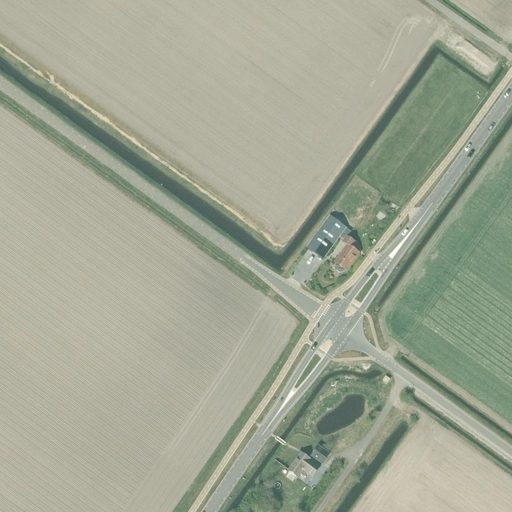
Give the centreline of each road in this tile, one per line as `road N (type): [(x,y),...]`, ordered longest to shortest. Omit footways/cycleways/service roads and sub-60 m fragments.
road 1 (unclassified): [(339,328),(0,82)]
road 2 (tertiary): [(339,328),(511,92)]
road 3 (tertiary): [(209,511),(339,328)]
road 4 (tertiary): [(511,453),(339,328)]
